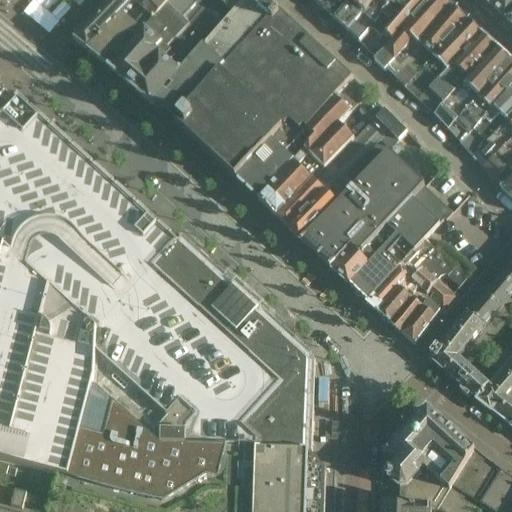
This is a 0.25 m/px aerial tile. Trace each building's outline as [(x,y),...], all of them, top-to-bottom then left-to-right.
[(111,0),(71,42),(88,54),(141,0),(111,0)] [(141,0),(88,54),(88,55),(110,71),(152,27),(176,0),(141,0)] [(205,16),(198,10),(187,0),(176,0),(152,27),(110,71),(113,73),(119,78),(153,107),(221,31),(220,30),(220,24),(218,19),(215,16),(210,15),(205,16)] [(263,0),(248,0),(233,17),(221,31),(153,107),(165,117),(221,54),(232,64),(278,13),(263,0)] [(187,0),(198,10),(206,0),(214,0),(233,17),(248,0),(187,0)] [(311,0),(321,8),(332,19),(347,0),(311,0)] [(347,0),(332,19),(335,22),(348,35),(377,0),(347,0)] [(377,0),(348,35),(359,44),(374,26),(378,22),(371,16),(384,0),(377,0)] [(359,44),(362,48),(376,62),(404,30),(431,0),(415,0),(385,34),(374,26),(359,44)] [(396,0),(384,0),(371,16),(378,22),(396,1),(396,0)] [(415,0),(396,0),(396,1),(378,22),(374,26),(385,34),(415,0)] [(453,11),(441,0),(431,0),(404,30),(422,46),(430,37),(453,11)] [(511,4),(507,0),(481,0),(485,3),(506,23),(511,16),(511,4)] [(393,78),(402,87),(406,91),(434,60),(467,23),(453,11),(430,37),(422,46),(393,78)] [(176,126),(236,182),(282,130),(280,128),(283,124),(284,126),(288,121),(299,131),(304,126),(307,129),(319,116),(353,82),(319,51),(278,13),(232,64),(176,126)] [(406,91),(420,104),(483,38),(467,23),(434,60),(406,91)] [(404,30),(376,62),(374,63),(385,74),(387,72),(393,78),(422,46),(404,30)] [(420,104),(429,113),(435,118),(497,50),(483,38),(420,104)] [(435,118),(448,132),(511,64),(497,50),(435,118)] [(165,117),(175,125),(176,126),(232,64),(221,54),(165,117)] [(511,64),(448,132),(459,143),(462,147),(488,118),(511,92),(511,64)] [(369,97),(353,82),(319,116),(307,129),(306,130),(315,138),(258,203),(277,222),(324,175),(351,149),(356,144),(340,129),(369,97)] [(511,119),(511,92),(488,118),(462,147),(461,148),(474,161),(478,156),(487,147),(500,133),(507,124),(511,119)] [(180,248),(179,248),(171,242),(172,241),(130,203),(128,201),(127,200),(126,201),(125,200),(107,184),(106,183),(107,182),(106,181),(105,182),(104,181),(86,165),(85,163),(84,161),(83,162),(82,161),(64,145),(63,144),(64,143),(63,142),(62,143),(61,142),(43,126),(42,125),(43,124),(42,123),(41,123),(21,105),(22,105),(20,104),(19,103),(18,104),(17,105),(1,123),(0,124),(0,465),(57,481),(70,484),(81,443),(89,411),(81,409),(85,338),(56,312),(62,305),(97,337),(179,249),(180,248)] [(390,155),(407,136),(408,136),(387,115),(385,112),(356,144),(351,149),(362,160),(347,174),(345,176),(289,232),(301,243),(300,244),(301,245),(350,197),(372,175),(390,155)] [(500,133),(487,147),(493,152),(498,147),(503,151),(507,147),(511,142),(511,119),(507,124),(500,133)] [(282,130),(236,182),(236,183),(246,192),(246,191),(280,152),(283,148),(292,139),(293,139),(299,131),(288,121),(284,126),(283,124),(280,128),(282,130)] [(246,191),(255,200),(258,203),(315,138),(306,130),(307,129),(304,126),(299,131),(293,139),(292,139),(283,148),(280,152),(246,191)] [(474,161),(484,171),(489,167),(503,151),(498,147),(493,152),(487,147),(478,156),(474,161)] [(511,165),(511,151),(507,147),(503,151),(489,167),(484,171),(485,173),(496,182),(511,165)] [(351,149),(324,175),(277,222),(288,233),(289,232),(345,176),(347,174),(362,160),(351,149)] [(301,245),(303,246),(332,273),(352,253),(361,261),(385,235),(414,203),(426,191),(390,155),(372,175),(350,197),(301,245)] [(511,165),(496,182),(506,192),(511,185),(511,165)] [(349,289),(350,290),(367,306),(424,243),(439,226),(414,203),(385,235),(393,242),(349,289)] [(347,288),(349,289),(393,242),(385,235),(361,261),(352,253),(332,273),(332,274),(332,273),(348,287),(347,288)] [(436,254),(424,243),(367,306),(378,316),(412,279),(421,269),(436,254)] [(310,368),(308,368),(308,367),(257,321),(231,297),(205,273),(179,249),(97,337),(95,386),(93,392),(94,392),(98,392),(99,393),(116,409),(140,431),(139,432),(147,440),(148,439),(161,450),(162,451),(163,451),(302,456),(307,457),(310,368)] [(378,316),(389,325),(390,326),(412,302),(411,301),(420,292),(428,300),(438,287),(437,285),(442,280),(446,278),(448,280),(456,271),(454,270),(436,254),(421,269),(412,279),(378,316)] [(460,291),(469,279),(456,267),(454,270),(456,271),(448,280),(460,291)] [(511,287),(511,267),(502,279),(511,287)] [(501,310),(511,296),(511,287),(502,279),(486,298),(501,310)] [(438,287),(428,300),(429,301),(428,303),(439,313),(444,318),(458,301),(439,285),(438,287)] [(402,336),(428,303),(429,301),(428,300),(420,292),(411,301),(412,302),(390,326),(402,336)] [(501,310),(486,298),(478,307),(470,317),(484,329),(485,329),(501,310)] [(402,336),(414,346),(430,326),(439,313),(428,303),(402,336)] [(472,343),(484,329),(470,317),(467,315),(456,329),(472,343)] [(459,357),(472,343),(456,329),(440,349),(452,358),(459,357)] [(460,361),(459,357),(452,358),(440,349),(430,362),(441,372),(442,372),(445,374),(456,362),(460,361)] [(511,381),(511,358),(501,372),(511,381)] [(474,373),(460,361),(456,362),(445,374),(460,388),(474,373)] [(504,398),(511,388),(511,381),(501,372),(489,386),(504,398)] [(489,386),(474,373),(460,388),(476,402),(489,386)] [(508,402),(504,398),(489,386),(476,402),(476,403),(490,414),(491,414),(495,417),(508,402)] [(511,404),(508,402),(495,417),(510,430),(511,431),(511,404)] [(302,456),(163,451),(162,451),(161,450),(148,439),(147,440),(139,432),(140,431),(116,409),(106,449),(81,443),(70,484),(149,504),(147,511),(73,511),(51,506),(51,507),(50,511),(49,511),(324,511),(325,480),(326,473),(321,469),(310,457),(302,456)] [(428,411),(403,439),(390,453),(400,462),(390,473),(390,481),(400,491),(399,510),(391,509),(391,508),(389,508),(389,509),(388,509),(388,511),(411,511),(431,511),(432,510),(432,508),(437,511),(477,511),(480,507),(487,511),(497,511),(511,488),(511,481),(501,475),(494,469),(493,469),(475,453),(475,454),(443,424),(442,425),(428,411)] [(511,511),(511,488),(497,511),(511,511)] [(0,511),(49,511),(50,511),(51,507),(51,506),(20,498),(0,492),(0,511)]
